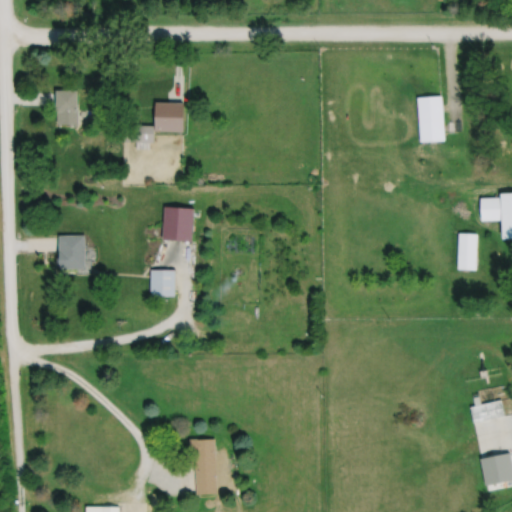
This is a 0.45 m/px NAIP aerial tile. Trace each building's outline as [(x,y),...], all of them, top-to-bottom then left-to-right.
[(78,90),(57,90),(57,124),(78,124),(78,90)] [(125,141),(155,141),(155,125),(125,125),(125,141)] [(511,238),(511,194),(478,195),(479,221),(499,220),(499,239),(511,238)] [(164,239),(193,240),(194,207),(165,206),(164,239)] [(456,234),(456,270),(475,270),(475,234),(456,234)] [(86,235),(59,235),(59,269),(86,269),(86,235)] [(152,295),(175,295),(175,269),(152,269),(152,295)] [(471,422),(503,416),(500,400),(468,406),(471,422)] [(217,494),(216,438),(193,439),(194,495),(217,494)]
